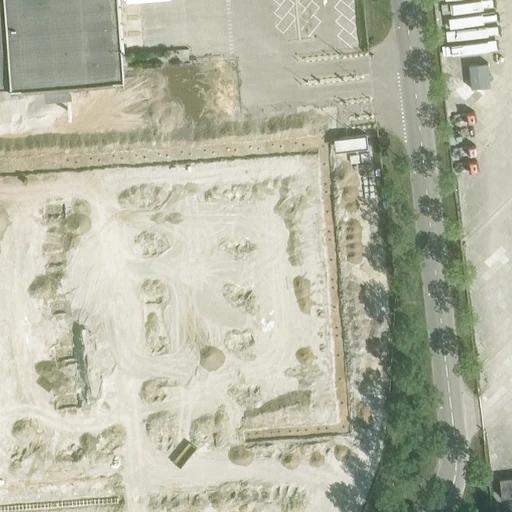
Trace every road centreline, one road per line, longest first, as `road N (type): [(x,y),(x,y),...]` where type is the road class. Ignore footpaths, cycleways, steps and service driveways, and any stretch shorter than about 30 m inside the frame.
road 1 (unclassified): [(437,511),(461,434),(409,0)]
road 2 (unknown): [(250,0),(265,38),(294,76),(417,64)]
